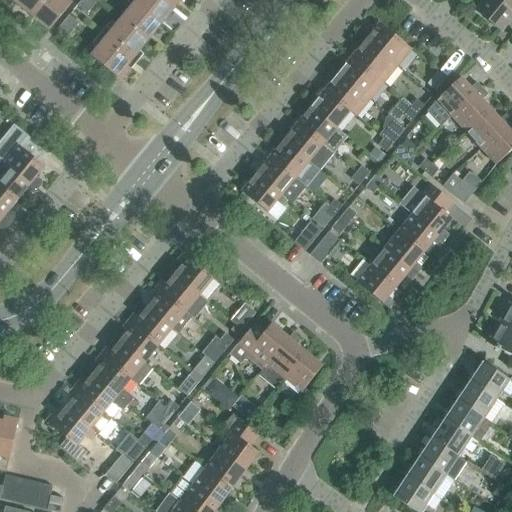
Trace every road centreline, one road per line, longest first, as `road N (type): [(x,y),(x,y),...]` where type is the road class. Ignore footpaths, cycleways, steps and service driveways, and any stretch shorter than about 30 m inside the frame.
road 1 (residential): [(190,211),(53,381),(33,393),(0,392)]
road 2 (residential): [(362,0),(190,211)]
road 3 (tertiary): [(148,178),(296,0)]
road 4 (residential): [(190,211),(371,351)]
road 5 (tertiary): [(0,323),(37,307),(148,178)]
road 6 (residential): [(371,351),(462,326),(511,241)]
road 7 (residential): [(371,351),(271,511)]
road 8 (residential): [(102,141),(217,0)]
road 9 (residential): [(102,141),(0,268)]
road 10 (residential): [(102,141),(0,55)]
road 11 (residential): [(511,81),(420,0)]
